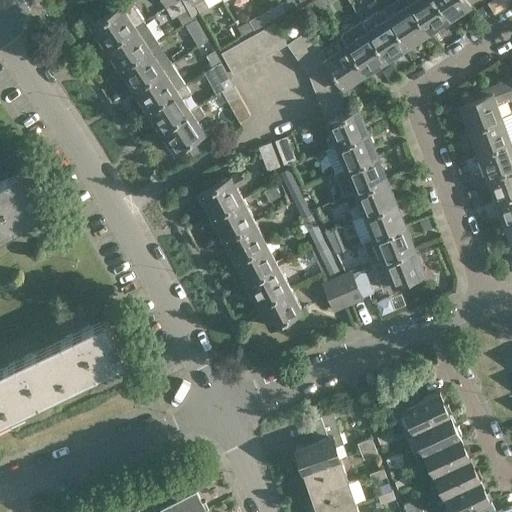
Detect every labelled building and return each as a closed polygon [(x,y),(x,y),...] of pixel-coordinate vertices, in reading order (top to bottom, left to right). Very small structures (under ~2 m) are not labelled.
[(105,45),(145,20),(132,0),(126,0),(91,24),(105,45)] [(176,2),(179,0),(163,0),(173,17),(182,13),(176,2)] [(179,0),(176,2),(182,13),(189,9),(190,8),(184,0),(179,0)] [(193,15),(219,0),(184,0),(190,8),(189,9),(193,15)] [(283,0),(281,1),(286,11),(298,4),(295,0),(283,0)] [(311,12),(324,5),(320,0),(313,0),(307,4),(311,12)] [(394,0),(384,7),(389,15),(408,45),(429,31),(409,0),(394,0)] [(409,0),(429,31),(450,18),(438,0),(409,0)] [(438,0),(450,18),(471,3),(471,2),(469,0),(438,0)] [(275,17),(286,11),(281,1),(269,8),(275,17)] [(384,7),(363,21),(368,28),(388,58),(408,45),(389,15),(384,7)] [(197,16),(183,24),(189,35),(203,28),(197,16)] [(255,28),(250,19),(237,26),(242,35),(255,28)] [(145,20),(105,45),(119,66),(150,46),(159,41),(145,20)] [(265,27),(277,49),(288,43),(275,22),(265,27)] [(266,55),(277,49),(265,27),(254,34),(266,55)] [(368,28),(347,42),(366,72),(388,58),(368,28)] [(295,54),(316,41),(308,30),(288,43),(295,54)] [(255,61),(266,55),(254,34),(243,39),(255,61)] [(344,87),(366,72),(347,42),(342,34),(320,48),(322,51),(326,56),(330,65),(336,77),(341,87),(344,84),(344,87)] [(244,67),(255,61),(243,39),(233,45),(244,67)] [(150,46),(119,66),(133,87),(164,67),(172,61),(159,41),(150,46)] [(302,64),(322,51),(320,48),(316,41),(295,54),(302,64)] [(234,73),(244,67),(233,45),(221,52),(234,73)] [(212,66),(221,60),(215,49),(206,54),(212,66)] [(309,75),(330,65),(326,56),(322,51),(302,64),(308,74),(309,75)] [(221,60),(212,66),(204,71),(216,92),(222,89),(223,91),(235,85),(221,60)] [(147,108),(178,88),(186,83),(172,61),(164,67),(133,87),(147,108)] [(313,85),(336,77),(330,65),(309,75),(313,85)] [(318,97),(341,88),(341,87),(336,77),(313,85),(318,97)] [(500,89),(463,103),(466,113),(464,114),(469,127),(471,126),(501,115),(496,100),(511,93),(511,77),(498,83),(500,89)] [(161,129),(192,109),(191,109),(184,97),(192,92),(186,83),(178,88),(147,108),(161,129)] [(227,99),(239,92),(235,85),(223,91),(227,99)] [(322,109),(346,100),(341,88),(318,97),(322,109)] [(239,92),(227,99),(239,120),(251,114),(239,92)] [(346,100),(322,109),(327,120),(350,111),(346,100)] [(206,130),(198,119),(206,113),(199,103),(191,109),(192,109),(161,129),(175,151),(187,144),(194,154),(218,138),(214,131),(211,130),(208,129),(206,130)] [(336,145),(369,132),(359,108),(327,121),(332,135),(328,137),(332,146),(336,144),(336,145)] [(510,139),(501,115),(471,126),(475,136),(473,137),(478,152),(480,151),(480,149),(510,139)] [(336,145),(328,148),(338,171),(345,168),(346,168),(378,155),(369,132),(336,145)] [(296,158),(288,136),(276,140),(285,163),(296,158)] [(511,164),(511,144),(510,139),(480,149),(480,151),(484,160),(482,161),(487,175),(489,174),(489,173),(511,164)] [(280,164),(271,142),(259,146),(268,169),(280,164)] [(338,171),(337,172),(346,195),(355,191),(354,191),(357,190),(387,178),(378,155),(346,168),(345,168),(338,171)] [(495,198),(498,197),(498,196),(511,191),(511,164),(489,173),(489,174),(493,183),(490,184),(495,198)] [(284,180),(294,175),(290,167),(281,172),(284,180)] [(0,180),(0,235),(44,209),(20,169),(0,180)] [(241,171),(233,175),(232,174),(199,191),(211,214),(244,197),(237,184),(246,180),(241,171)] [(291,193),(300,189),(295,178),(286,183),(291,193)] [(354,219),(364,215),(367,213),(396,201),(387,178),(357,190),(354,191),(360,204),(350,208),(354,219)] [(297,205),(306,200),(300,189),(291,193),(297,205)] [(511,218),(511,191),(498,196),(498,197),(502,207),(499,208),(504,223),(507,222),(507,220),(511,218)] [(256,219),(244,197),(211,214),(223,236),(256,219)] [(302,216),(311,212),(306,200),(297,205),(302,216)] [(367,213),(364,215),(373,237),(376,236),(406,224),(396,201),(367,213)] [(308,227),(317,223),(311,212),(302,216),(308,227)] [(267,241),(256,219),(223,236),(235,258),(267,241)] [(308,227),(313,239),(322,234),(317,223),(308,227)] [(373,237),(363,241),(373,264),(374,263),(415,247),(406,224),(376,236),(373,237)] [(319,250),(328,245),(322,234),(313,239),(319,250)] [(281,245),(277,237),(268,242),(267,241),(235,258),(246,280),(279,263),(272,250),(281,245)] [(319,250),(324,261),(333,257),(328,245),(319,250)] [(400,284),(407,281),(409,277),(425,270),(415,247),(374,263),(384,287),(395,283),(397,281),(400,284)] [(330,273),(339,269),(333,257),(324,261),(330,273)] [(282,269),(290,265),(287,259),(279,263),(246,280),(258,303),(291,285),(282,269)] [(353,270),(341,275),(352,301),(364,296),(353,270)] [(348,304),(336,277),(325,282),(336,309),(348,304)] [(303,308),(291,285),(258,303),(270,326),(288,316),(291,318),(298,315),(298,311),(303,308)] [(387,296),(380,299),(385,311),(392,307),(387,296)] [(0,367),(0,419),(127,359),(107,316),(0,367)] [(393,400),(416,389),(411,378),(388,389),(393,400)] [(405,433),(452,412),(441,389),(421,399),(416,389),(393,400),(398,410),(395,411),(405,433)] [(341,432),(337,421),(333,410),(309,418),(316,440),(295,447),(304,470),(341,457),(337,444),(345,441),(342,431),(341,432)] [(452,412),(405,433),(416,455),(425,451),(462,433),(452,412)] [(392,430),(378,435),(381,444),(395,438),(392,430)] [(462,433),(425,451),(435,472),(472,455),(462,433)] [(361,450),(375,445),(372,437),(358,442),(361,450)] [(375,445),(361,450),(364,458),(378,453),(375,445)] [(404,461),(401,452),(386,458),(390,466),(404,461)] [(472,455),(435,472),(445,494),(482,476),(472,455)] [(349,480),(341,457),(304,470),(311,493),(349,480)] [(373,481),(387,475),(384,466),(370,472),(373,481)] [(413,483),(409,475),(395,480),(398,489),(413,483)] [(150,498),(172,487),(167,476),(144,488),(150,498)] [(443,511),(464,511),(492,499),(482,476),(445,494),(451,506),(442,510),(443,511)] [(349,480),(311,493),(317,511),(328,511),(357,502),(349,480)] [(172,487),(150,498),(155,508),(161,505),(164,511),(200,511),(208,508),(197,486),(177,496),(172,487)] [(396,498),(393,489),(378,494),(382,503),(396,498)] [(407,511),(421,505),(418,497),(404,503),(407,511)] [(492,499),(464,511),(511,511),(511,505),(498,510),(492,499)] [(360,511),(357,502),(328,511),(360,511)]
